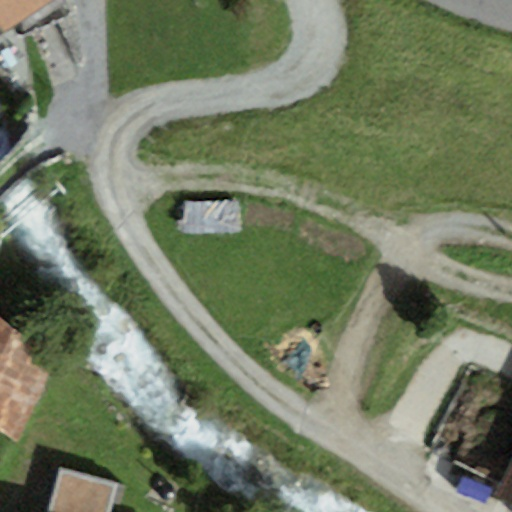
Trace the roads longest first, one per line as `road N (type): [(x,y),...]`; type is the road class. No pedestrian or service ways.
road 1 (track): [(445,511),(281,401),(224,352),(141,247),(115,191),(113,137),(129,120),(153,107),(248,88),(274,42),(274,0)]
road 2 (track): [(341,441),(354,354),(412,231),(431,221),(457,222),(511,236)]
road 3 (track): [(0,178),(63,134),(113,137)]
road 4 (unknown): [(129,120),(122,0)]
